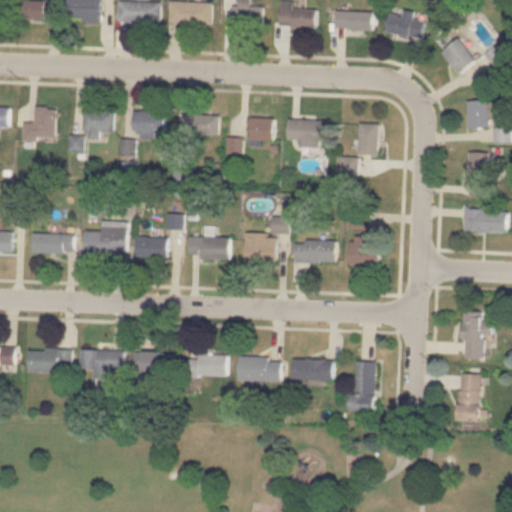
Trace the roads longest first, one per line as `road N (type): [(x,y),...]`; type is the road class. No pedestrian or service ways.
road 1 (residential): [(415,313),(0,298)]
road 2 (residential): [(408,87),(379,76),(0,63)]
road 3 (residential): [(408,87),(423,121),(411,428)]
